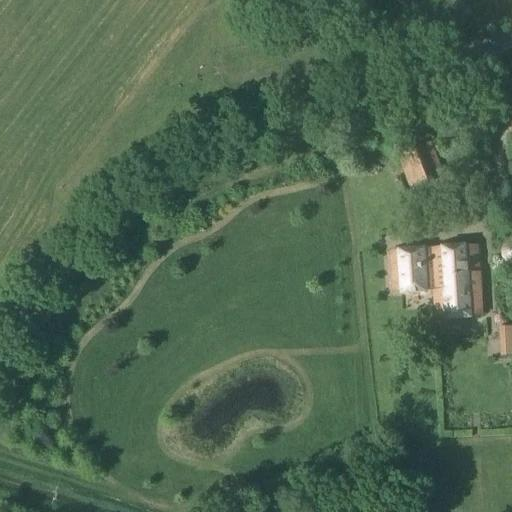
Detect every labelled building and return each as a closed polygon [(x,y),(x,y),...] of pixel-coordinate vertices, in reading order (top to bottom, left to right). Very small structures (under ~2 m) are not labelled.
[(326,26),(334,30),(342,25),(344,18),(327,0),(316,0),(312,3),(313,10),(326,26)] [(491,111),(477,139),(496,148),(510,120),(491,111)] [(400,155),(413,189),(443,177),(430,144),(400,155)] [(434,291),(436,319),(482,316),(478,246),(391,252),(393,293),(434,291)] [(511,327),(500,328),(502,358),(511,357),(511,327)]
